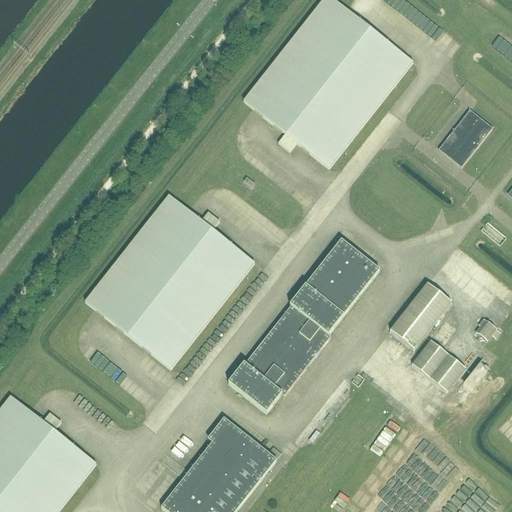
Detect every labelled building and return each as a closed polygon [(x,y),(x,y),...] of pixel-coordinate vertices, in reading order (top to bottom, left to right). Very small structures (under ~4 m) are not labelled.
[(413,65),(346,12),(330,0),(325,0),(243,104),(285,137),(278,146),(289,154),(296,146),(329,171),(413,65)] [(469,113),(438,152),(460,170),(491,131),(469,113)] [(255,186),(246,180),(243,183),(251,190),(255,186)] [(254,266),(212,233),(219,224),(208,215),(201,224),(188,213),(169,198),(85,305),(94,312),(170,372),(171,372),(254,266)] [(481,233),(499,248),(506,240),(487,225),(481,233)] [(330,340),(328,338),(379,273),(341,243),(291,309),(245,367),(244,366),(228,386),(266,416),(282,397),(284,399),(330,340)] [(390,334),(413,353),(451,305),(427,287),(390,334)] [(430,344),(420,358),(412,368),(446,395),(452,387),(465,371),(430,344)] [(352,383),(358,388),(364,381),(357,376),(352,383)] [(43,424),(29,414),(10,399),(0,412),(0,511),(60,511),(96,467),(96,466),(54,433),(61,425),(50,416),(43,424)] [(163,511),(237,511),(264,479),(265,477),(268,474),(268,473),(276,463),(228,425),(212,445),(189,474),(184,481),(182,483),(161,510),(163,511)] [(283,457),(275,451),(270,457),(278,463),(283,457)]
